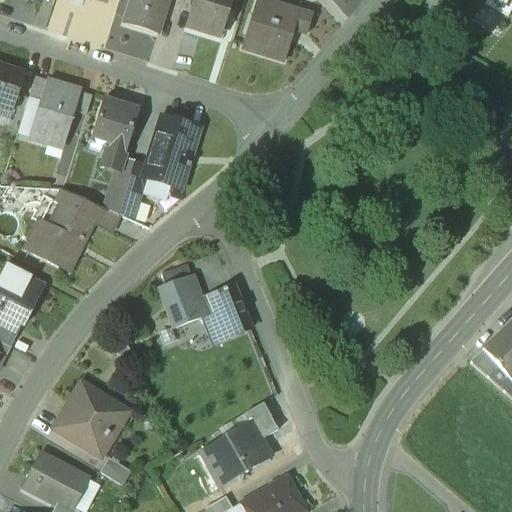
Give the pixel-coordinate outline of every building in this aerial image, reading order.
[(130,0),(122,27),(157,37),(168,0),(130,0)] [(193,0),(184,30),(219,40),(231,0),(193,0)] [(511,8),(511,0),(488,0),(483,7),(506,20),(511,8)] [(311,18),(256,2),(240,51),(282,64),(292,33),(305,36),(311,18)] [(453,19),(441,8),(433,17),(445,28),(453,19)] [(409,23),(399,17),(395,25),(405,31),(409,23)] [(22,77),(0,70),(0,111),(10,114),(22,77)] [(44,84),(33,81),(27,102),(38,106),(44,84)] [(79,95),(44,84),(38,106),(27,142),(46,147),(48,143),(63,147),(73,116),(79,95)] [(79,95),(73,116),(85,120),(92,98),(79,95)] [(137,113),(102,102),(89,146),(101,150),(107,152),(123,157),(137,113)] [(145,169),(141,181),(143,182),(170,190),(179,193),(186,170),(188,171),(189,167),(187,167),(198,131),(160,120),(145,169)] [(101,150),(89,146),(87,151),(100,155),(101,150)] [(123,157),(107,152),(101,169),(117,174),(121,161),(123,157)] [(133,165),(121,161),(117,174),(110,196),(123,197),(133,165)] [(145,169),(133,165),(123,197),(117,218),(130,224),(138,196),(143,182),(141,181),(145,169)] [(143,182),(138,196),(166,204),(170,190),(143,182)] [(123,197),(110,196),(104,212),(117,218),(123,197)] [(104,212),(81,202),(75,215),(93,224),(91,227),(109,235),(117,218),(104,212)] [(52,231),(39,225),(25,253),(67,274),(91,227),(93,224),(75,215),(63,209),(52,231)] [(186,267),(160,277),(165,289),(191,280),(186,267)] [(40,288),(4,269),(0,276),(0,321),(2,323),(4,319),(18,326),(24,314),(26,315),(40,288)] [(233,290),(203,302),(204,303),(193,307),(188,295),(196,292),(191,280),(165,290),(160,292),(175,331),(202,320),(213,347),(250,331),(233,290)] [(2,323),(0,321),(0,346),(6,349),(18,326),(4,319),(2,323)] [(511,324),(482,352),(511,383),(511,382),(511,324)] [(0,346),(0,360),(2,361),(1,362),(3,363),(9,351),(6,349),(0,346)] [(511,383),(482,352),(470,364),(511,401),(511,382),(511,383)] [(122,413),(84,390),(67,418),(63,416),(53,433),(100,462),(111,444),(107,442),(110,438),(108,437),(122,413)] [(250,429),(224,444),(229,453),(210,464),(224,487),(271,460),(261,443),(278,433),(262,406),(243,417),(250,429)] [(73,511),(88,484),(39,458),(21,491),(56,509),(61,511),(73,511)] [(131,476),(108,463),(100,476),(122,490),(131,476)] [(306,511),(287,478),(238,506),(239,507),(241,511),(306,511)] [(225,500),(204,511),(230,511),(232,511),(225,500)]
